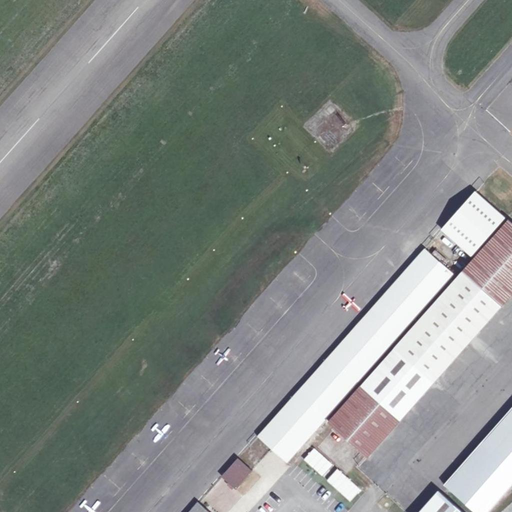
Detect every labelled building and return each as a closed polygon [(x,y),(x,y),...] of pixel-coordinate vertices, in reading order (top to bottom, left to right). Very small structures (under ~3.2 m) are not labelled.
[(507,220),(477,193),(442,233),(472,260),(507,220)] [(511,299),(511,223),(507,220),(472,260),(454,278),(325,421),(367,460),(511,299)] [(399,278),(258,438),(287,464),(325,421),(454,278),(424,250),(399,278)] [(511,407),(444,486),(473,511),(489,511),(511,485),(511,407)] [(313,447),(302,458),(323,477),(333,465),(313,447)] [(236,489),(253,470),(238,459),(222,477),(236,489)] [(362,491),(337,468),(326,480),(351,503),(362,491)] [(462,511),(439,491),(419,511),(462,511)]
